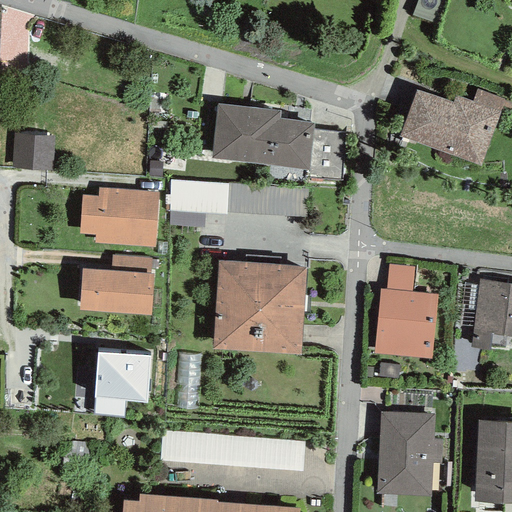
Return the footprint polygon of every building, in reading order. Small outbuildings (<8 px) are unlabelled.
[(500,112),(505,100),(477,89),(472,101),(500,112)] [(416,90),(399,136),(481,165),(500,112),(472,101),(455,95),(453,102),(416,90)] [(217,104),(211,159),(309,170),(313,123),(279,119),(280,111),(217,104)] [(53,170),(54,135),(14,134),(13,169),(53,170)] [(161,176),(162,161),(150,161),(149,175),(161,176)] [(227,216),(227,212),(228,184),(170,180),(169,212),(205,214),(227,216)] [(306,218),(308,190),(228,184),(227,212),(306,218)] [(159,193),(98,188),(97,197),(81,195),(78,234),(95,235),(94,243),(154,247),(159,193)] [(204,228),(205,214),(169,212),(169,225),(204,228)] [(112,256),(111,271),(150,273),(151,258),(112,256)] [(306,269),(218,262),(213,349),(299,355),(306,269)] [(414,267),(388,264),(386,289),(411,292),(414,267)] [(111,271),(82,269),(79,310),(150,315),(153,274),(150,273),(111,271)] [(511,336),(511,282),(479,279),(470,348),(490,350),(492,334),(511,336)] [(386,289),(380,289),(374,353),(431,359),(437,295),(411,292),(386,289)] [(193,402),(202,351),(183,348),(174,399),(193,402)] [(147,403),(149,356),(97,353),(94,397),(94,414),(124,418),(125,401),(147,403)] [(398,378),(399,365),(380,363),(378,377),(398,378)] [(376,494),(430,496),(432,463),(442,464),(443,438),(433,438),(434,413),(380,411),(376,494)] [(511,422),(478,421),(474,502),(511,503),(511,422)] [(162,430),(160,460),(303,472),(305,442),(162,430)] [(89,455),(90,442),(72,441),(71,454),(89,455)] [(299,511),(299,509),(218,503),(218,501),(140,494),(139,502),(123,501),(121,511),(299,511)]
